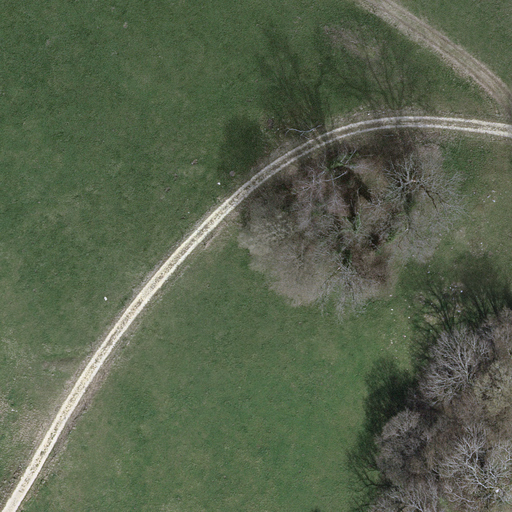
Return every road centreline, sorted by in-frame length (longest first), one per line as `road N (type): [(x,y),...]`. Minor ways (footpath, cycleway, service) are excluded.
road 1 (track): [(11,511),(86,374),(173,263),(281,167),(326,141),(387,126),(511,131)]
road 2 (track): [(511,106),(368,0)]
